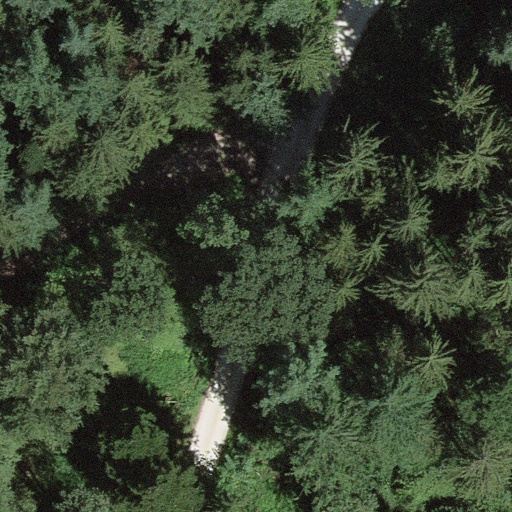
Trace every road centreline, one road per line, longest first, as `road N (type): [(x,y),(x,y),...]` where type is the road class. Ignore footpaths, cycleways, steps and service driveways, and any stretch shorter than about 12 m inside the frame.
road 1 (track): [(185,511),(303,127)]
road 2 (track): [(0,276),(103,204),(174,168),(303,127)]
road 3 (track): [(303,127),(365,0)]
